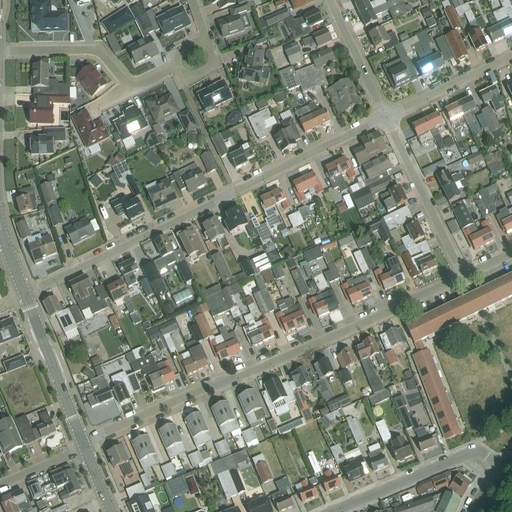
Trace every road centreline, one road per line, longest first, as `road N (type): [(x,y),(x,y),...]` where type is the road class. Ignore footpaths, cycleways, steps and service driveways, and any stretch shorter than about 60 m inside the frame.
road 1 (residential): [(81,440),(463,276)]
road 2 (residential): [(24,291),(384,118)]
road 3 (residential): [(0,47),(96,49),(132,84),(176,67)]
road 4 (residential): [(332,511),(468,453),(500,465)]
road 5 (residential): [(463,276),(384,118)]
road 6 (tertiary): [(81,440),(24,291)]
road 7 (residential): [(384,118),(511,57)]
road 8 (residential): [(384,118),(331,0)]
